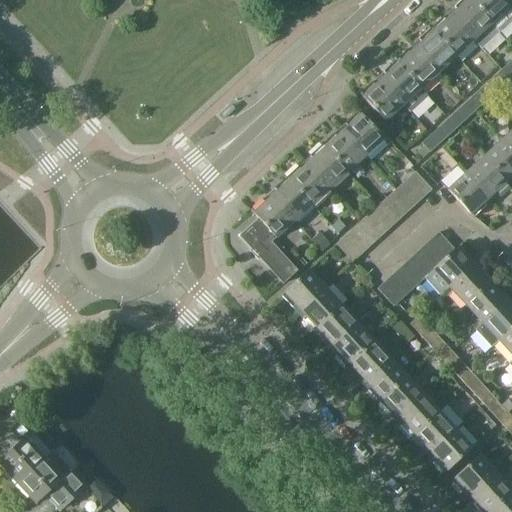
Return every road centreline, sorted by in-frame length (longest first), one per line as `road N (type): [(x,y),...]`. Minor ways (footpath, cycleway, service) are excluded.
road 1 (tertiary): [(381,511),(168,276)]
road 2 (tertiary): [(170,203),(389,0)]
road 3 (tertiary): [(97,198),(0,92)]
road 4 (residential): [(0,358),(90,273)]
